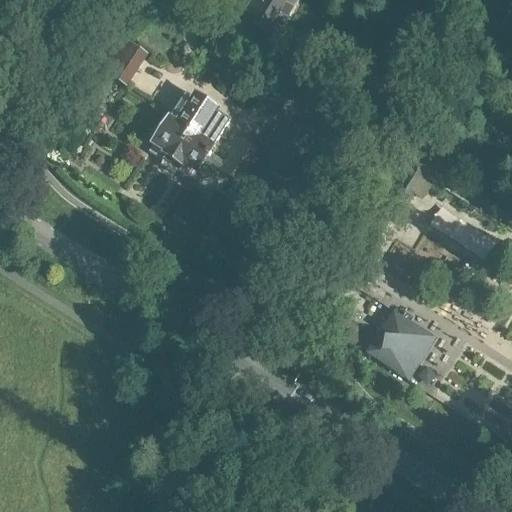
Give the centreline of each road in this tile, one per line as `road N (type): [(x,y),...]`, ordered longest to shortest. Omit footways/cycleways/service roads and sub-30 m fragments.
road 1 (secondary): [(478,511),(0,206)]
road 2 (track): [(511,220),(383,146)]
